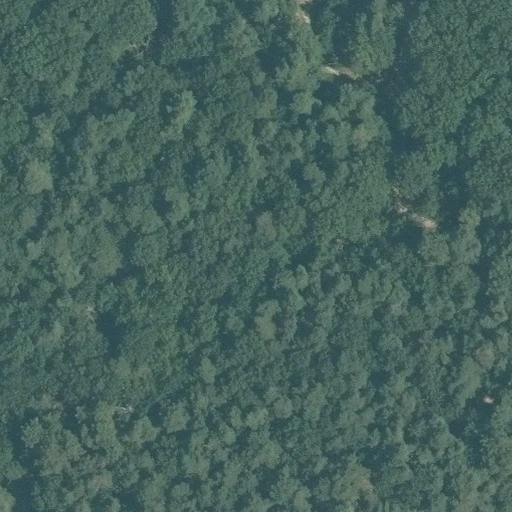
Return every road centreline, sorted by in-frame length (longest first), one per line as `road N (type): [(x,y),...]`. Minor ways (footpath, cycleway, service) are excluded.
road 1 (track): [(403,0),(389,260),(473,395),(511,410)]
road 2 (track): [(406,511),(442,391),(429,334)]
